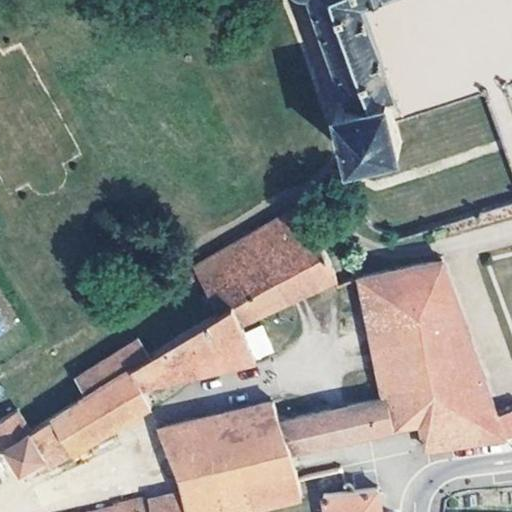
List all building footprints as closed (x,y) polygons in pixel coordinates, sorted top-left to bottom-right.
[(333,101),(347,157),(403,143),(396,117),(389,87),(393,85),(364,1),(365,0),(312,0),(348,97),(333,101)] [(302,204),(195,266),(220,309),(282,281),(312,268),(320,286),(338,277),(330,256),(302,204)] [(444,258),(364,274),(369,304),(454,287),(444,258)] [(289,299),(320,286),(312,268),(282,281),(289,299)] [(241,320),(289,299),(282,281),(220,309),(149,354),(90,392),(32,428),(6,445),(8,446),(4,449),(7,454),(11,452),(21,468),(65,440),(71,450),(152,402),(141,383),(255,357),(241,320)] [(394,426),(420,419),(425,447),(498,434),(503,433),(496,412),(454,287),(369,304),(387,395),(279,418),(292,449),(394,426)] [(79,375),(90,392),(149,354),(138,336),(79,375)] [(292,449),(279,418),(272,399),(158,424),(180,474),(184,492),(188,511),(222,511),(302,495),(300,486),(298,476),(293,453),(292,449)] [(511,404),(496,412),(503,433),(511,432),(511,404)] [(18,407),(0,418),(0,434),(6,445),(32,428),(18,407)] [(298,476),(300,486),(313,484),(310,473),(298,476)] [(327,511),(383,511),(379,485),(325,493),(327,511)] [(150,499),(152,511),(188,511),(184,492),(150,499)] [(72,511),(152,511),(150,499),(149,495),(72,511)]
